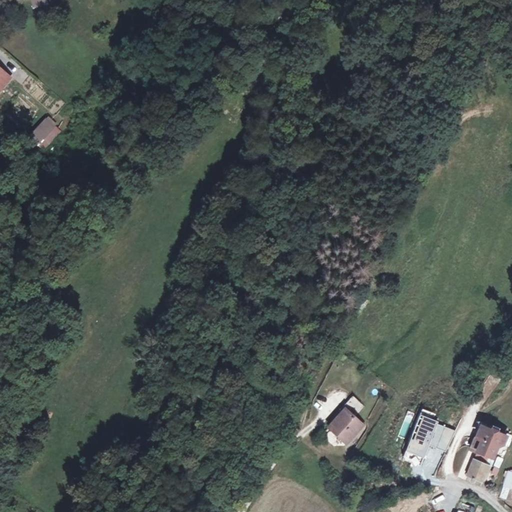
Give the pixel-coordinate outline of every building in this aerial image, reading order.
[(87,14),(79,17),(84,30),(92,27),(87,14)] [(0,95),(14,80),(0,68),(0,95)] [(58,129),(49,121),(36,137),(45,144),(46,142),(56,131),(58,129)] [(56,131),(46,142),(52,147),(62,136),(56,131)] [(29,137),(25,143),(33,149),(37,144),(29,137)] [(335,430),(341,424),(346,420),(335,408),(325,419),(327,421),(316,431),(310,437),(326,454),(343,438),(340,434),(339,434),(335,430)] [(327,421),(325,419),(314,429),(316,431),(327,421)] [(505,445),(507,440),(510,435),(502,432),(500,438),(475,429),(465,455),(471,456),(469,460),(460,482),(476,488),(489,451),(494,448),(497,442),(505,445)] [(510,500),(511,493),(511,471),(507,470),(500,498),(510,500)]
